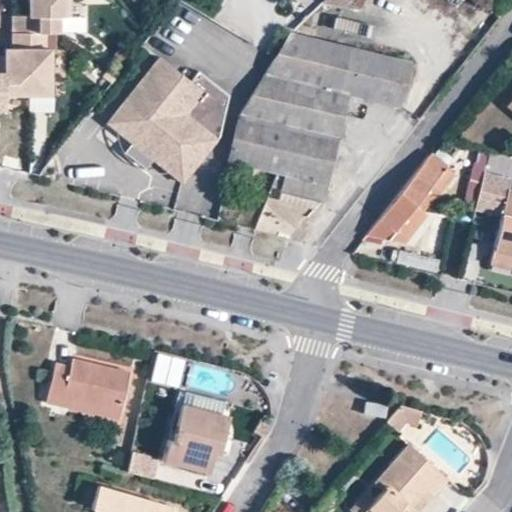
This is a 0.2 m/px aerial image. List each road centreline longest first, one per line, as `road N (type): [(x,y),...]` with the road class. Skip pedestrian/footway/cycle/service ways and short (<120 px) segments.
road 1 (residential): [(511,24),(317,276),(306,315)]
road 2 (tertiary): [(0,242),(306,315)]
road 3 (residential): [(234,511),(289,428),(322,319)]
road 4 (tertiary): [(322,319),(511,363)]
